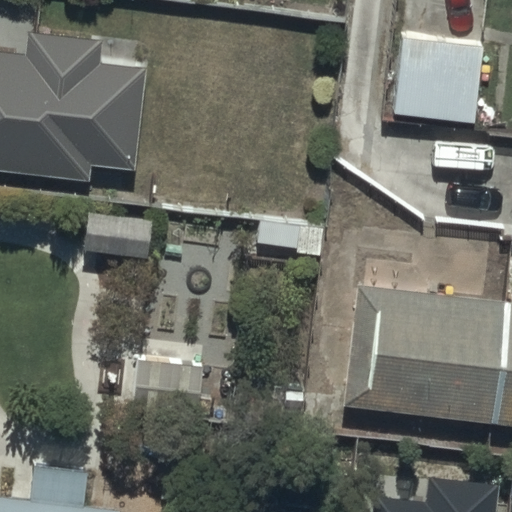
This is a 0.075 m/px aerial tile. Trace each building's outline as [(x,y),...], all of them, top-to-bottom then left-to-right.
[(0,157),(89,169),(90,153),(135,157),(143,56),(101,52),(104,30),(28,21),(24,44),(0,42),(0,157)] [(483,35),(398,27),(388,100),(473,111),(483,35)] [(152,205),(88,200),(84,240),(149,246),(152,205)] [(511,292),(356,275),(344,397),(511,415),(511,292)] [(204,353),(136,349),(135,397),(201,401),(204,353)] [(0,511),(120,511),(122,498),(86,495),(88,465),(33,460),(30,489),(0,486),(0,511)] [(487,511),(492,472),(427,465),(425,487),(374,482),(370,511),(487,511)] [(330,511),(331,503),(267,496),(264,511),(330,511)]
